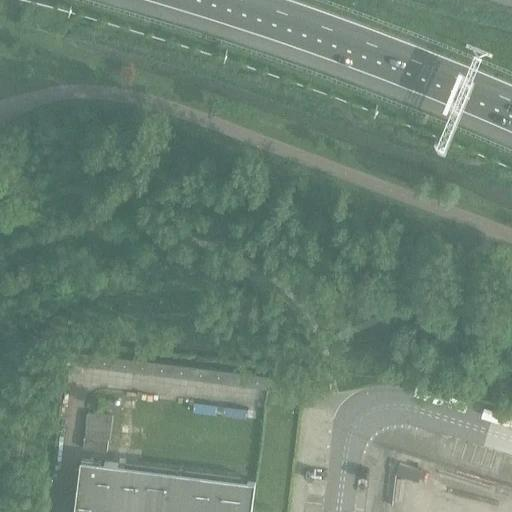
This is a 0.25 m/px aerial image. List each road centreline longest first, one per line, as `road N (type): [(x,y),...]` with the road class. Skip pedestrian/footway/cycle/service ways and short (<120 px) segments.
road 1 (motorway): [(224,0),(346,39),(511,108)]
road 2 (unclassified): [(338,511),(346,440),(371,408),(403,405),(511,439)]
